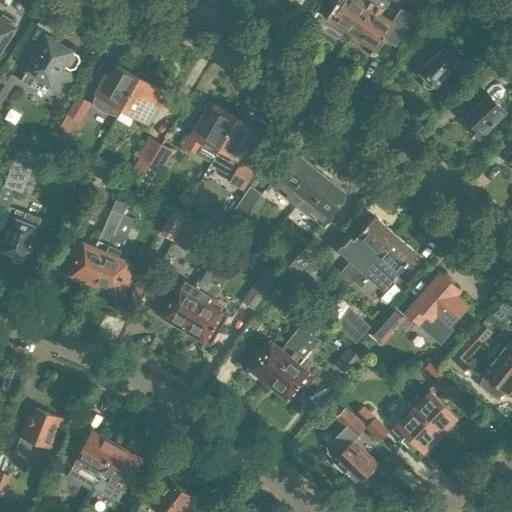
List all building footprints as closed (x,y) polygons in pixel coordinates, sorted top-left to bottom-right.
[(334,0),(332,4),(340,9),(333,21),(355,35),(377,0),(334,0)] [(387,0),(377,0),(355,35),(376,49),(384,38),(396,45),(414,19),(401,10),(393,23),(380,15),(389,1),(387,0)] [(458,17),(451,10),(445,16),(444,15),(430,30),(439,38),(454,24),(452,23),(458,17)] [(0,50),(15,27),(11,25),(14,21),(15,22),(16,21),(2,12),(2,13),(3,14),(0,18),(0,17),(0,50)] [(80,60),(79,55),(48,36),(21,80),(31,85),(44,93),(48,87),(62,95),(74,75),(72,69),(75,68),(80,60)] [(453,75),(461,67),(458,64),(460,63),(439,43),(426,56),(429,59),(418,70),(418,69),(417,70),(425,78),(423,81),(424,85),(427,88),(430,88),(434,87),(436,88),(437,88),(436,87),(450,72),(453,75)] [(483,88),(511,59),(503,50),(474,79),(483,88)] [(138,77),(118,66),(114,73),(109,70),(106,75),(107,76),(93,99),(94,105),(98,108),(100,110),(102,111),(104,112),(108,114),(114,116),(117,116),(121,106),(138,77)] [(0,108),(19,77),(5,68),(0,77),(0,108)] [(159,106),(161,100),(156,97),(160,89),(138,77),(121,106),(117,116),(116,118),(117,119),(130,126),(133,119),(145,126),(157,105),(159,106)] [(507,114),(504,111),(505,110),(497,101),(503,96),(505,88),(499,82),(491,84),(472,102),(475,105),(463,116),(472,126),(469,129),(479,139),(487,130),(486,129),(496,119),(498,122),(507,114)] [(81,123),(92,103),(78,94),(67,114),(68,115),(60,128),(72,135),(79,122),(81,123)] [(216,106),(209,102),(183,146),(211,162),(216,152),(217,153),(220,147),(237,117),(216,105),(216,106)] [(216,152),(211,162),(210,163),(233,176),(230,181),(244,188),(256,167),(246,161),(255,145),(256,145),(260,138),(255,135),(258,129),(237,117),(220,147),(217,153),(216,152)] [(134,166),(143,171),(161,143),(149,136),(138,155),(140,156),(134,166)] [(265,140),(261,148),(269,152),(274,144),(265,140)] [(161,143),(143,171),(145,172),(138,185),(152,193),(156,186),(153,185),(162,169),(163,170),(174,151),(161,143)] [(35,171),(39,169),(41,165),(39,161),(36,158),(37,157),(18,150),(0,195),(0,204),(10,208),(16,191),(23,194),(32,170),(35,171)] [(323,172),(299,154),(290,165),(286,162),(270,184),(296,205),(323,172)] [(324,227),(341,206),(337,203),(347,191),(323,172),(296,205),(324,227)] [(263,194),(250,185),(233,212),(245,220),(263,194)] [(41,218),(16,209),(13,217),(10,215),(4,232),(7,233),(1,250),(11,254),(11,258),(13,261),(17,263),(21,262),(24,258),(26,259),(31,244),(35,245),(41,228),(38,226),(41,218)] [(72,255),(70,254),(63,270),(69,272),(69,273),(71,274),(71,277),(80,281),(83,279),(93,283),(114,234),(123,215),(112,210),(95,247),(79,240),(72,255)] [(173,210),(169,219),(182,226),(186,218),(173,210)] [(213,214),(207,223),(219,231),(225,222),(213,214)] [(208,240),(215,229),(189,215),(173,244),(187,251),(197,234),(208,240)] [(351,285),(355,281),(371,262),(396,234),(375,215),(354,239),(351,236),(340,249),(353,260),(338,276),(350,286),(351,285)] [(114,234),(93,283),(103,288),(103,291),(112,295),(115,293),(124,297),(131,281),(127,279),(133,265),(137,267),(141,258),(121,250),(125,239),(114,234)] [(371,262),(355,281),(361,287),(371,277),(384,288),(397,273),(398,273),(417,252),(396,234),(371,262)] [(294,283),(302,273),(316,258),(305,248),(282,274),(293,284),(294,283)] [(162,295),(156,305),(156,309),(158,313),(163,316),(163,319),(172,324),(174,323),(184,328),(211,282),(219,267),(210,262),(201,276),(196,284),(181,275),(167,298),(162,295)] [(254,310),(278,277),(265,267),(241,300),(254,310)] [(304,291),(312,282),(302,273),(294,283),(304,291)] [(427,316),(434,323),(426,334),(440,346),(454,330),(449,326),(468,306),(451,291),(455,287),(440,274),(413,304),(406,312),(419,324),(427,316)] [(358,291),(361,287),(355,281),(351,285),(358,291)] [(211,282),(184,328),(194,334),(193,337),(202,342),(204,340),(209,343),(227,314),(211,305),(221,288),(211,282)] [(381,344),(406,316),(394,305),(368,334),(381,344)] [(371,326),(350,307),(335,324),(356,343),(371,326)] [(261,376),(269,383),(310,333),(321,320),(312,312),(282,349),(267,337),(245,363),(251,368),(250,371),(258,377),(261,376)] [(254,317),(249,322),(257,329),(262,323),(254,317)] [(482,342),(492,331),(482,322),(473,333),(482,342)] [(310,333),(269,383),(277,389),(276,393),(284,399),(287,398),(292,402),(314,376),(299,364),(312,349),(311,349),(318,340),(310,333)] [(462,374),(470,365),(465,360),(482,342),(473,333),(447,360),(462,374)] [(511,336),(506,344),(503,342),(495,352),(511,365),(511,336)] [(349,376),(364,358),(349,346),(334,365),(349,376)] [(483,374),(484,375),(480,385),(498,400),(507,393),(509,394),(511,392),(511,365),(495,352),(488,360),(491,363),(483,374)] [(436,384),(444,375),(430,362),(421,371),(436,384)] [(442,433),(458,417),(431,390),(414,407),(442,433)] [(389,430),(364,405),(354,415),(380,440),(389,430)] [(49,447),(60,416),(36,406),(31,419),(28,418),(21,436),(16,451),(28,456),(34,441),(49,447)] [(417,457),(423,450),(424,451),(432,443),(434,445),(442,438),(440,435),(442,433),(414,407),(393,429),(402,438),(400,440),(417,457)] [(359,482),(376,465),(352,441),(357,436),(365,427),(345,408),(336,417),(347,427),(345,429),(339,435),(340,439),(338,442),(333,441),(328,447),(329,451),(328,452),(336,460),(334,463),(343,471),(345,469),(359,482)] [(91,489),(115,445),(91,431),(75,460),(67,476),(91,489)] [(125,488),(141,459),(115,445),(91,489),(92,490),(94,487),(118,500),(124,488),(125,488)] [(62,453),(56,464),(63,467),(68,456),(62,453)] [(0,495),(3,497),(11,476),(0,471),(0,495)] [(181,511),(193,496),(172,480),(164,491),(161,489),(150,505),(159,511),(181,511)]
